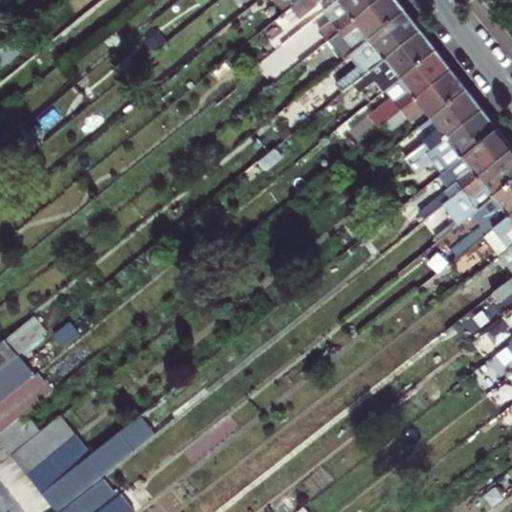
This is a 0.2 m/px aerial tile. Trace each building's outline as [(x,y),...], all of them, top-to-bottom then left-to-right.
[(340,0),(326,11),(332,20),(268,72),(277,83),(302,63),(378,0),(340,0)] [(299,0),(287,10),(296,22),(320,4),(318,0),(317,0),(299,0)] [(347,38),(356,50),(406,10),(398,0),(378,0),(302,63),(306,69),(336,46),(347,38)] [(406,10),(356,50),(350,55),(366,75),(422,30),(406,10)] [(437,50),(422,30),(366,75),(359,81),(374,101),(388,90),(437,50)] [(347,38),(336,46),(346,58),(350,55),(356,50),(347,38)] [(386,121),(452,68),(437,50),(388,90),(393,98),(365,120),(373,132),(386,121)] [(424,104),(434,117),(468,89),(452,68),(386,121),(390,127),(407,114),(409,116),(424,104)] [(468,89),(434,117),(418,129),(427,141),(402,161),(408,169),(413,165),(483,109),(468,89)] [(499,129),(483,109),(413,165),(419,174),(441,157),(450,169),(499,129)] [(511,145),(499,129),(450,169),(459,180),(423,209),(429,217),(511,151),(511,145)] [(511,182),(511,151),(429,217),(434,225),(471,196),(480,208),(511,182)] [(511,182),(480,208),(450,231),(457,241),(488,217),(495,228),(511,214),(511,182)] [(511,247),(511,214),(495,228),(456,259),(462,267),(503,236),(511,248),(511,247)] [(511,278),(511,247),(511,248),(511,265),(492,282),(498,290),(511,278)] [(479,291),(492,282),(486,274),(473,283),(479,291)] [(511,291),(511,278),(498,290),(496,291),(502,299),(511,291)] [(481,326),(486,333),(505,317),(500,311),(481,326)] [(14,338),(20,350),(45,338),(40,328),(32,332),(31,330),(14,338)] [(0,339),(0,371),(20,355),(5,335),(0,339)] [(28,365),(20,355),(0,371),(0,395),(12,385),(9,380),(28,365)] [(26,382),(0,403),(0,430),(1,432),(40,401),(26,382)] [(40,401),(1,432),(17,453),(56,421),(40,401)] [(56,421),(17,453),(32,471),(70,440),(56,421)] [(51,487),(61,479),(52,466),(22,490),(32,503),(51,487)] [(51,487),(32,503),(39,511),(49,511),(62,502),(51,487)] [(95,511),(81,493),(58,511),(95,511)]
